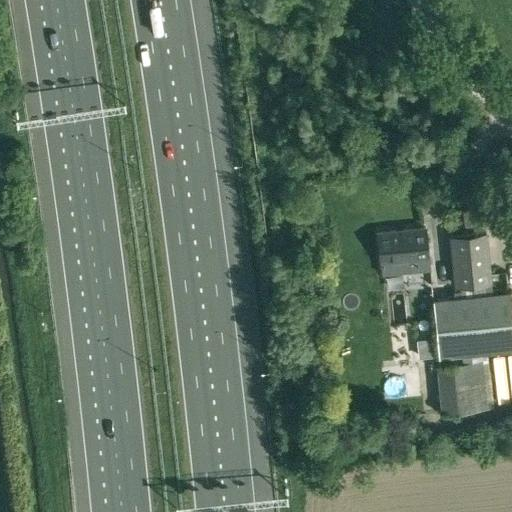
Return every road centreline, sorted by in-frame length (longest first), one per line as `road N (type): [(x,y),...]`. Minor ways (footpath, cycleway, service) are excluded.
road 1 (motorway): [(61,0),(127,511)]
road 2 (motorway): [(223,511),(158,0)]
road 3 (unclassified): [(511,120),(422,0)]
